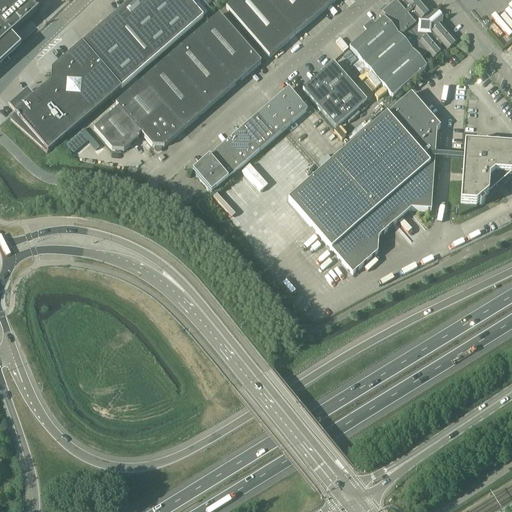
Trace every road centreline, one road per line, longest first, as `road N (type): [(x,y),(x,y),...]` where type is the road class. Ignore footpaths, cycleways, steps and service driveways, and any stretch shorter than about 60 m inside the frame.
road 1 (motorway): [(511,268),(223,431),(151,463),(106,465),(82,454),(43,415),(14,351)]
road 2 (unclassified): [(142,192),(206,234),(293,328),(310,331),(511,232)]
road 3 (motorway): [(511,295),(157,511)]
road 4 (motorway): [(200,511),(511,322)]
road 5 (unclassified): [(142,192),(364,0)]
road 6 (secondary): [(176,285),(352,501)]
road 7 (secondary): [(176,285),(158,260),(91,232),(3,243)]
road 8 (secondary): [(9,259),(33,251),(95,254),(176,285)]
road 9 (unclassified): [(0,135),(40,173),(142,192)]
road 10 (motorway): [(0,374),(30,455),(35,511)]
road 11 (secondary): [(395,468),(511,391)]
